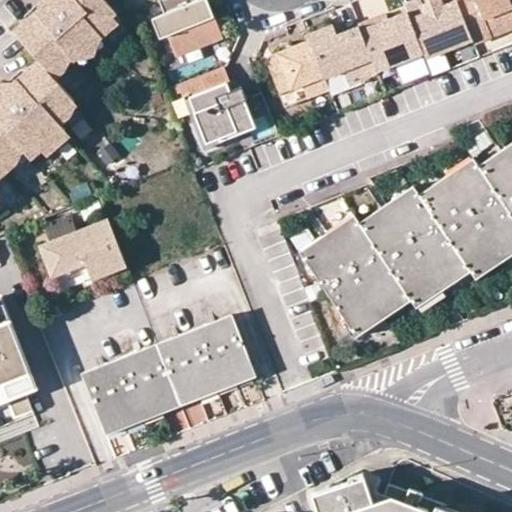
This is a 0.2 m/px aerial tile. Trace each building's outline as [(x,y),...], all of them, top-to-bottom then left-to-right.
[(0,169),(25,147),(34,157),(43,150),(49,151),(55,149),(58,145),(57,141),(56,137),(52,133),(64,123),(59,117),(78,101),(54,73),(73,56),(77,59),(80,56),(84,58),(89,58),(94,55),(94,50),(94,48),(93,45),(106,33),(103,29),(120,14),(108,0),(39,0),(39,2),(45,9),(52,16),(45,22),(39,16),(35,12),(15,30),(36,54),(12,76),(16,80),(22,85),(13,93),(8,87),(2,83),(0,81),(0,169)] [(198,0),(159,0),(165,14),(153,19),(160,37),(168,34),(175,54),(222,35),(214,15),(213,15),(206,18),(198,0)] [(207,0),(198,0),(206,18),(213,15),(207,0)] [(433,0),(425,3),(423,4),(421,0),(416,0),(405,5),(407,11),(423,52),(469,33),(456,0),(433,0)] [(456,0),(469,33),(471,38),(473,43),(491,36),(489,31),(511,21),(511,6),(509,0),(456,0)] [(45,9),(39,16),(45,22),(52,16),(45,9)] [(387,18),(376,23),(374,17),(358,23),(358,25),(376,70),(423,52),(407,11),(387,18)] [(387,18),(385,13),(374,17),(376,23),(387,18)] [(511,21),(489,31),(491,36),(511,27),(511,21)] [(334,27),(332,23),(307,33),(308,33),(311,42),(325,77),(344,69),(364,78),(377,72),(376,70),(358,25),(343,31),(337,33),(334,27)] [(343,31),(341,25),(334,27),(337,33),(343,31)] [(311,42),(308,33),(294,39),(296,44),(297,48),(311,42)] [(469,33),(423,52),(425,56),(471,38),(469,33)] [(325,77),(311,42),(297,48),(296,44),(273,53),(269,63),(280,92),(301,84),(306,98),(329,89),(325,77)] [(230,80),(224,65),(177,83),(184,100),(189,98),(194,111),(188,113),(200,143),(201,143),(204,148),(219,142),(219,143),(223,142),(222,139),(239,132),(229,105),(246,99),(248,98),(242,84),(233,88),(231,89),(228,81),(230,80)] [(22,85),(16,80),(8,87),(13,93),(22,85)] [(189,98),(184,100),(188,113),(194,111),(189,98)] [(256,125),(246,99),(229,105),(239,132),(256,125)] [(83,111),(68,120),(79,138),(94,130),(83,111)] [(52,133),(56,137),(68,128),(64,123),(52,133)] [(112,140),(98,153),(109,164),(123,151),(112,140)] [(511,153),(511,142),(478,165),(484,173),(511,153)] [(511,153),(484,173),(511,215),(511,153)] [(124,155),(108,165),(120,182),(135,172),(124,155)] [(478,165),(472,157),(418,194),(423,202),(478,165)] [(511,215),(484,173),(478,165),(423,202),(464,262),(470,270),(481,262),(511,240),(511,215)] [(418,194),(413,186),(358,223),(363,230),(418,194)] [(423,202),(418,194),(363,230),(405,290),(410,298),(464,262),(423,202)] [(331,241),(306,259),(351,327),(405,290),(363,230),(358,223),(353,215),(326,233),(331,241)] [(52,264),(82,252),(86,261),(91,277),(125,265),(109,224),(106,217),(43,241),(52,264)] [(331,241),(326,233),(300,251),(306,259),(331,241)] [(470,270),(475,277),(511,252),(511,240),(481,262),(470,270)] [(36,244),(49,274),(86,261),(82,252),(52,264),(43,241),(36,244)] [(470,270),(464,262),(410,298),(416,307),(470,270)] [(351,327),(356,334),(410,298),(405,290),(351,327)] [(27,368),(0,296),(0,400),(8,398),(9,402),(14,414),(31,408),(24,389),(17,372),(27,368)] [(251,368),(231,314),(156,343),(177,397),(218,381),(251,368)] [(177,397),(156,343),(82,373),(103,426),(142,411),(177,397)] [(34,385),(27,368),(17,372),(24,389),(34,385)] [(177,397),(180,405),(254,376),(251,368),(218,381),(177,397)] [(103,426),(106,433),(180,405),(177,397),(142,411),(103,426)] [(457,511),(443,507),(444,503),(389,483),(384,495),(375,493),(367,489),(366,474),(312,493),(319,511),(457,511)] [(367,489),(375,493),(379,479),(366,474),(367,489)]
